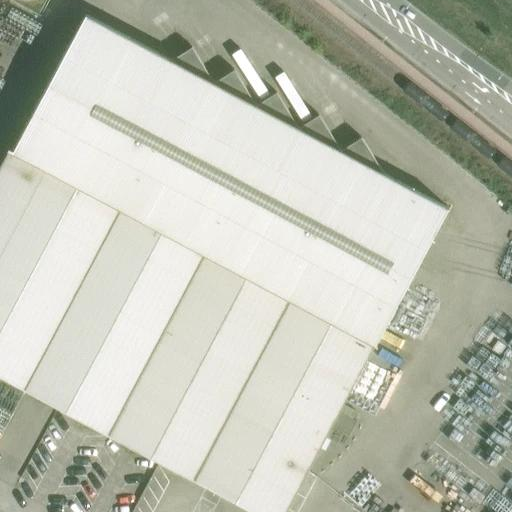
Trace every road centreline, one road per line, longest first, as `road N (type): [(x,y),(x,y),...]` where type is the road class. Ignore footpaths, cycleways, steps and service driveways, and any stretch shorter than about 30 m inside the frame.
road 1 (tertiary): [(360,0),(511,126)]
road 2 (tertiary): [(511,98),(375,0)]
